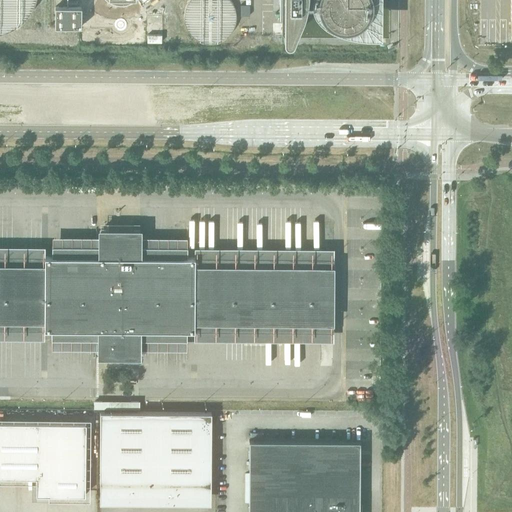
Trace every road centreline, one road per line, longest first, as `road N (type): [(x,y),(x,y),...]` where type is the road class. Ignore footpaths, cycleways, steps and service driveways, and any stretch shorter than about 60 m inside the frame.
road 1 (secondary): [(434,80),(0,77)]
road 2 (secondary): [(0,131),(433,134)]
road 3 (tertiary): [(458,511),(447,322),(449,134)]
road 4 (tertiary): [(433,134),(439,511)]
